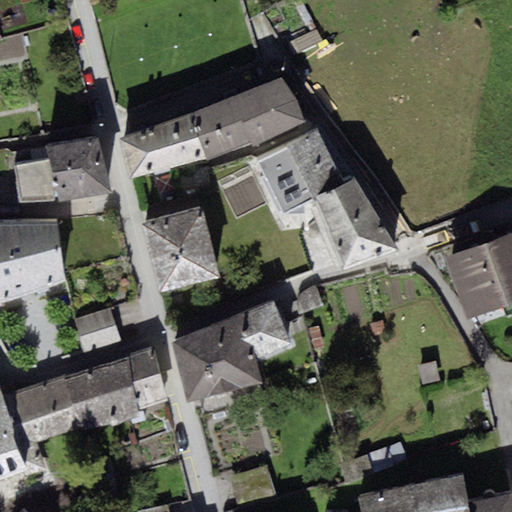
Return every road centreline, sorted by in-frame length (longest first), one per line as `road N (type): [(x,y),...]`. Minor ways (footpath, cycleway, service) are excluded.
road 1 (residential): [(412,248),(282,63),(108,129)]
road 2 (residential): [(163,335),(412,248)]
road 3 (residential): [(108,129),(163,335)]
road 4 (residential): [(163,335),(210,511)]
road 5 (residential): [(0,351),(4,360),(46,370),(163,335)]
road 6 (residential): [(76,0),(108,129)]
